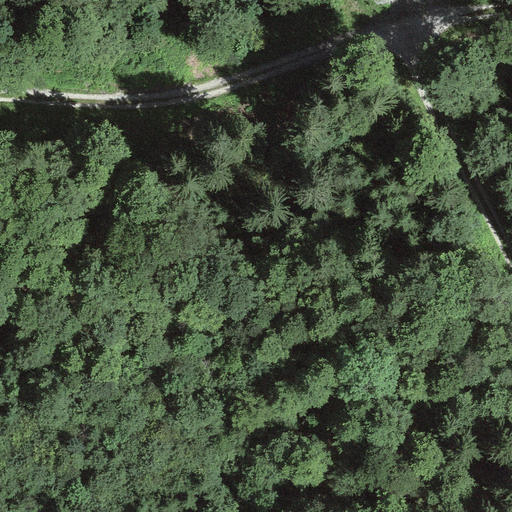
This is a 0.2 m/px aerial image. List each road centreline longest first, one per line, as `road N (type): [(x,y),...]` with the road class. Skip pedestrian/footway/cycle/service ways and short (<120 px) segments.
road 1 (track): [(407,30),(207,94),(118,105),(48,99)]
road 2 (track): [(511,264),(457,165),(407,30)]
